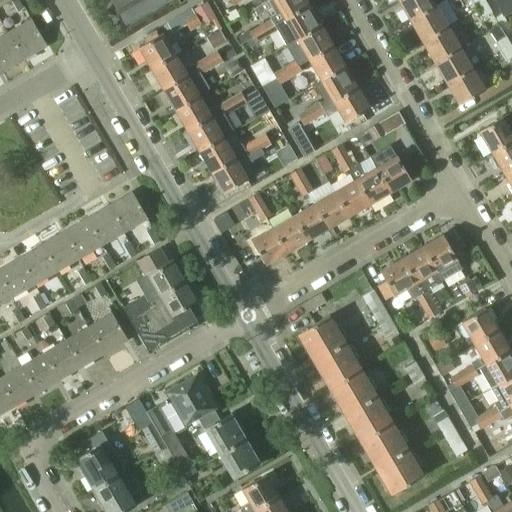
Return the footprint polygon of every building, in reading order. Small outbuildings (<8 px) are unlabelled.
[(13,0),(10,2),(17,11),(23,8),(18,0),(13,0)] [(109,0),(124,25),(168,0),(109,0)] [(274,14),(269,17),(270,20),(273,24),(307,4),(304,0),(267,0),(266,1),(274,14)] [(397,0),(410,20),(436,5),(433,0),(397,0)] [(469,0),(469,1),(475,10),(486,3),(484,0),(469,0)] [(511,12),(511,0),(492,0),(504,18),(511,12)] [(205,2),(193,9),(202,25),(214,17),(205,2)] [(486,3),(475,10),(480,20),(492,13),(486,3)] [(320,25),(307,4),(273,24),(276,29),(285,45),(296,39),(320,25)] [(410,20),(422,41),(448,26),(436,5),(410,20)] [(186,20),(184,22),(186,25),(189,32),(200,25),(195,16),(186,20)] [(31,20),(8,33),(24,59),(46,46),(41,37),(37,31),(31,20)] [(273,24),(270,20),(258,27),(260,32),(263,30),(266,35),(276,29),(273,24)] [(303,52),(295,61),(297,66),(308,60),(332,46),(320,25),(296,39),(303,52)] [(422,41),(434,62),(460,47),(448,26),(422,41)] [(253,42),(266,35),(263,30),(260,32),(258,27),(248,33),(251,38),(253,42)] [(211,49),(226,42),(220,31),(206,38),(211,49)] [(237,36),(242,44),(244,42),(251,38),(248,33),(247,31),(237,36)] [(8,33),(0,37),(0,71),(1,73),(24,59),(8,33)] [(137,48),(149,69),(174,55),(162,34),(137,48)] [(494,43),(499,53),(511,46),(505,36),(494,43)] [(244,42),(248,49),(255,45),(253,42),(251,38),(244,42)] [(308,60),(320,80),(344,66),(332,46),(308,60)] [(511,47),(511,46),(499,53),(505,62),(511,57),(511,47)] [(434,62),(446,83),(473,68),(460,47),(434,62)] [(206,64),(209,69),(222,62),(216,52),(206,58),(208,62),(206,64)] [(174,55),(149,69),(161,89),(196,69),(193,65),(180,67),(174,55)] [(208,62),(206,58),(193,65),(196,69),(199,75),(209,69),(206,64),(208,62)] [(297,66),(295,61),(282,69),(285,73),(288,72),(290,76),(300,70),(297,66)] [(332,101),(356,87),(344,66),(320,80),(320,81),(313,85),(322,101),(319,103),(322,107),(332,101)] [(473,68),(446,83),(459,104),(485,89),(473,68)] [(196,69),(161,89),(173,110),(198,96),(208,90),(199,75),(196,69)] [(278,83),(290,76),(288,72),(285,73),(282,69),(273,75),(278,83)] [(356,87),(332,101),(344,123),(369,109),(356,87)] [(230,105),(233,110),(246,103),(240,93),(230,99),(233,103),(230,105)] [(198,96),(173,110),(185,131),(210,117),(220,111),(217,106),(205,109),(198,96)] [(233,103),(230,99),(217,106),(220,111),(223,116),(233,110),(230,105),(233,103)] [(319,103),(306,110),(309,114),(312,113),(314,118),(324,112),(322,107),(319,103)] [(306,110),(296,116),(302,125),(314,118),(312,113),(309,114),(306,110)] [(210,117),(185,131),(197,152),(222,137),(232,131),(223,116),(220,111),(210,117)] [(501,118),(478,131),(491,153),(495,151),(511,140),(511,120),(508,114),(501,118)] [(387,118),(378,123),(379,124),(384,133),(385,135),(393,130),(387,118)] [(304,135),(297,122),(288,128),(295,140),(304,135)] [(384,133),(379,124),(378,123),(368,129),(374,140),(385,135),(384,133)] [(257,145),(254,146),(257,151),(261,148),(269,144),(264,135),(255,140),(254,141),(257,145)] [(197,152),(210,173),(234,158),(222,137),(197,152)] [(511,140),(495,151),(491,153),(504,174),(511,169),(511,140)] [(254,141),(242,148),(244,152),(249,161),(251,160),(263,153),(261,148),(257,151),(254,146),(257,145),(254,141)] [(339,145),(330,151),(337,162),(342,160),(340,157),(345,155),(339,145)] [(234,158),(210,173),(222,194),(246,180),(239,167),(249,161),(244,152),(234,158)] [(342,160),(337,162),(343,172),(348,170),(352,167),(345,155),(340,157),(342,160)] [(396,156),(375,168),(389,193),(410,180),(401,165),(396,156)] [(354,180),(368,205),(389,193),(375,168),(363,175),(356,164),(352,167),(348,170),(354,180)] [(298,169),(289,175),(295,187),(300,184),(299,182),(304,179),(298,169)] [(300,184),(295,187),(301,197),(311,191),(304,179),(299,182),(300,184)] [(354,180),(333,193),(347,217),(368,205),(354,180)] [(131,192),(109,205),(124,232),(147,219),(131,192)] [(333,193),(312,205),(327,229),(347,217),(333,193)] [(257,194),(247,200),(254,211),(259,208),(258,206),(263,203),(257,194)] [(247,200),(240,205),(247,216),(254,212),(254,211),(247,200)] [(259,208),(254,211),(254,212),(260,221),(270,215),(263,203),(258,206),(259,208)] [(109,205),(86,219),(102,245),(124,232),(109,205)] [(312,205),(292,217),(306,241),(327,229),(312,205)] [(292,217),(271,229),(285,253),(306,241),(292,217)] [(86,219),(64,232),(79,259),(102,245),(86,219)] [(152,244),(159,241),(152,228),(145,231),(152,244)] [(271,229),(250,241),(264,266),(285,253),(271,229)] [(64,232),(41,245),(56,272),(79,259),(64,232)] [(442,235),(421,247),(435,271),(441,281),(462,268),(456,259),(442,235)] [(136,254),(128,242),(122,245),(130,258),(136,254)] [(41,245),(18,258),(34,285),(56,272),(41,245)] [(421,247),(400,259),(414,283),(420,294),(415,297),(422,309),(427,306),(426,303),(431,300),(426,291),(441,282),(435,271),(421,247)] [(136,262),(144,277),(147,275),(159,295),(159,296),(183,281),(171,260),(167,262),(159,248),(136,262)] [(101,258),(108,270),(114,266),(107,254),(101,258)] [(18,258),(0,269),(0,279),(11,298),(34,285),(18,258)] [(400,259),(379,271),(393,295),(405,288),(412,299),(415,297),(420,294),(414,283),(400,259)] [(77,272),(84,284),(90,281),(83,268),(77,272)] [(0,304),(11,298),(0,279),(0,304)] [(183,281),(159,296),(180,330),(195,322),(187,307),(195,302),(183,281)] [(459,286),(466,297),(475,291),(469,281),(459,286)] [(105,293),(100,284),(94,288),(99,297),(105,293)] [(373,290),(362,296),(367,304),(378,298),(373,290)] [(42,293),(38,295),(44,304),(47,302),(42,293)] [(32,298),(39,311),(45,307),(44,304),(38,295),(32,298)] [(135,300),(123,307),(131,321),(147,349),(180,330),(159,296),(159,295),(148,301),(153,309),(140,316),(137,309),(139,307),(135,300)] [(144,295),(135,300),(139,307),(137,309),(140,316),(153,309),(148,301),(144,295)] [(383,306),(378,298),(367,304),(372,313),(383,306)] [(427,306),(422,309),(428,319),(438,313),(431,300),(426,303),(427,306)] [(76,311),(71,301),(65,305),(70,314),(76,311)] [(383,306),(372,313),(376,321),(387,315),(383,306)] [(485,308),(460,322),(473,344),(497,330),(485,308)] [(24,320),(18,311),(12,314),(18,323),(24,320)] [(111,314),(89,327),(104,353),(127,340),(111,314)] [(42,319),(47,327),(54,324),(48,315),(42,319)] [(392,322),(387,315),(376,321),(381,329),(392,322)] [(329,316),(297,334),(315,365),(347,346),(329,316)] [(396,330),(392,322),(381,329),(385,337),(396,330)] [(89,327),(66,341),(82,367),(104,353),(89,327)] [(20,332),(26,341),(32,337),(26,328),(20,332)] [(497,330),(473,344),(485,364),(509,350),(497,330)] [(427,340),(434,351),(445,345),(438,334),(427,340)] [(396,335),(390,338),(394,345),(400,341),(396,335)] [(66,341),(44,354),(59,380),(82,367),(66,341)] [(347,346),(315,365),(327,386),(359,368),(347,346)] [(511,376),(511,355),(509,350),(485,364),(478,368),(490,389),(511,376)] [(44,354),(21,367),(36,393),(59,380),(44,354)] [(435,365),(441,377),(454,369),(448,358),(435,365)] [(403,368),(408,377),(420,370),(415,361),(403,368)] [(471,366),(459,373),(462,378),(464,377),(466,382),(477,376),(471,366)] [(21,367),(0,379),(0,382),(14,407),(36,393),(21,367)] [(359,368),(327,386),(346,419),(378,400),(359,368)] [(420,370),(408,377),(413,385),(424,378),(420,370)] [(462,378),(459,373),(449,379),(454,389),(466,382),(464,377),(462,378)] [(195,376),(165,393),(168,399),(171,402),(185,427),(198,420),(206,415),(210,421),(218,416),(205,392),(195,376)] [(511,376),(490,389),(497,400),(493,402),(496,407),(499,412),(502,410),(511,404),(511,376)] [(0,414),(14,407),(0,382),(0,414)] [(378,400),(346,419),(359,440),(391,422),(378,400)] [(511,404),(502,410),(499,412),(502,416),(504,420),(511,414),(511,404)] [(502,416),(496,407),(483,414),(486,419),(488,417),(491,423),(502,416)] [(159,409),(147,416),(151,423),(159,437),(171,430),(159,409)] [(448,418),(443,410),(433,416),(437,424),(448,418)] [(486,419),(483,414),(474,420),(479,430),(491,423),(488,417),(486,419)] [(204,430),(218,455),(244,439),(230,415),(212,425),(204,430)] [(453,426),(448,418),(437,424),(442,432),(453,426)] [(391,422),(359,440),(377,471),(409,452),(391,422)] [(151,423),(140,429),(148,443),(154,453),(165,446),(159,437),(151,423)] [(458,434),(453,426),(442,432),(447,441),(458,434)] [(188,459),(171,430),(159,437),(165,446),(177,465),(188,459)] [(462,442),(458,434),(447,441),(451,449),(462,442)] [(244,439),(218,455),(232,479),(259,463),(244,439)] [(467,450),(462,442),(451,449),(456,457),(467,450)] [(75,460),(93,491),(117,476),(117,475),(124,471),(123,470),(123,466),(120,460),(116,458),(111,449),(104,453),(100,446),(75,460)] [(409,452),(377,471),(390,494),(422,475),(409,452)] [(188,459),(177,465),(181,473),(185,479),(197,473),(188,459)] [(511,471),(509,466),(498,473),(505,486),(511,481),(511,471)] [(181,473),(161,485),(168,498),(188,486),(185,479),(181,473)] [(117,476),(93,491),(105,511),(127,511),(136,507),(134,505),(143,501),(137,491),(129,495),(117,476)] [(248,502),(238,508),(240,511),(239,511),(250,511),(277,497),(266,476),(241,490),(242,491),(248,502)] [(479,476),(469,482),(476,494),(480,491),(479,489),(484,486),(479,476)] [(239,486),(229,492),(231,497),(242,491),(241,490),(239,486)] [(480,491),(476,494),(482,504),(492,499),(484,486),(479,489),(480,491)] [(164,506),(167,511),(178,511),(193,504),(186,493),(164,506)] [(286,511),(277,497),(250,511),(286,511)] [(511,511),(511,499),(492,511),(511,511)] [(436,500),(427,506),(430,511),(438,511),(442,510),(436,500)]
